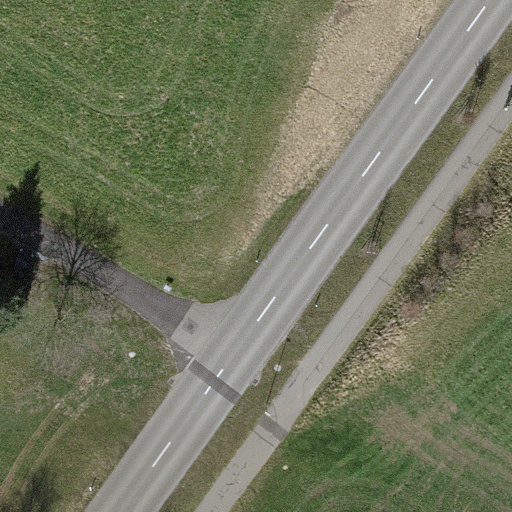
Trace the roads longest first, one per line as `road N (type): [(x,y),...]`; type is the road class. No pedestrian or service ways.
road 1 (tertiary): [(494,0),(235,360)]
road 2 (residential): [(235,360),(0,223)]
road 3 (tertiary): [(235,360),(126,511)]
